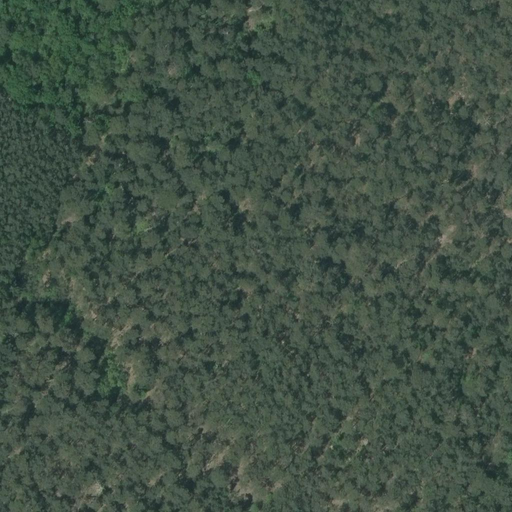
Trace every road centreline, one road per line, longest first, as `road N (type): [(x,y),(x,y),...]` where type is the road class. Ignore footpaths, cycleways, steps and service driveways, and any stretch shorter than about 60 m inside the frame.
road 1 (track): [(511,215),(434,243),(322,305),(315,336),(320,386),(431,511)]
road 2 (track): [(91,158),(238,287)]
road 3 (track): [(238,287),(320,386)]
